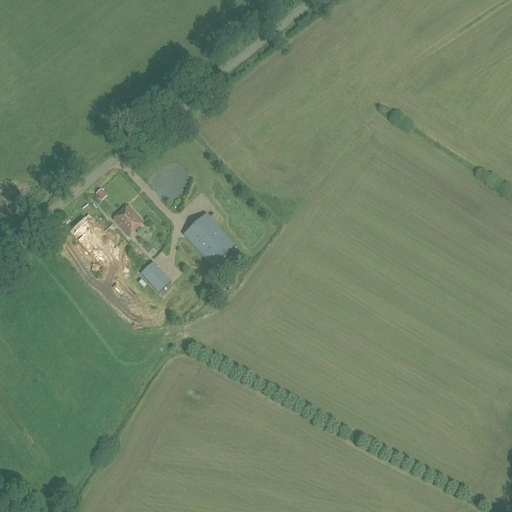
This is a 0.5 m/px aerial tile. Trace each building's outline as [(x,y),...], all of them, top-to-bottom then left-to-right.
[(96,196),(102,202),(106,197),(101,191),(96,196)] [(112,220),(127,237),(144,224),(127,205),(112,220)] [(185,234),(214,266),(234,247),(205,216),(185,234)] [(73,237),(98,265),(116,248),(91,220),(73,237)] [(116,228),(110,233),(118,242),(124,238),(116,228)] [(148,252),(155,260),(163,253),(156,245),(148,252)] [(157,269),(153,264),(142,273),(147,279),(157,269)] [(91,284),(101,295),(110,287),(100,276),(91,284)] [(165,278),(155,288),(160,293),(170,283),(165,278)]
